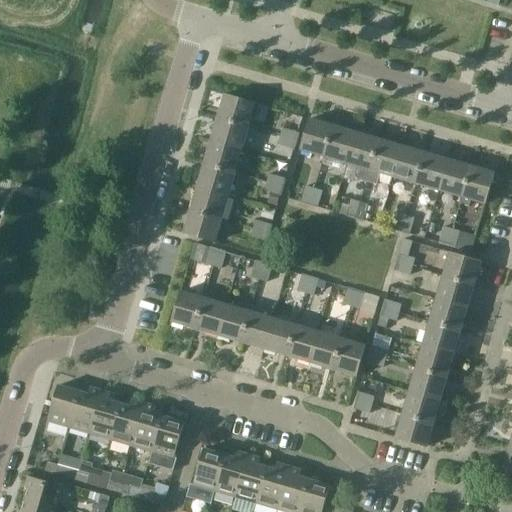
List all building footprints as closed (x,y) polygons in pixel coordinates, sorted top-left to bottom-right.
[(225,96),(218,119),(248,128),(255,104),(225,96)] [(241,151),(248,128),(218,119),(211,142),(241,151)] [(324,157),(333,126),(310,120),(301,150),(324,157)] [(347,164),(356,133),(333,126),(324,157),(347,164)] [(296,142),(299,134),(282,129),(280,137),(296,142)] [(367,179),(379,140),(356,133),(347,164),(360,167),(357,176),(367,179)] [(294,151),(296,142),(280,137),(277,146),(294,151)] [(393,177),(402,147),(379,140),(367,179),(378,182),(381,173),(393,177)] [(234,174),(241,151),(211,142),(204,165),(234,174)] [(416,184),(425,153),(402,147),(393,177),(416,184)] [(439,190),(448,160),(425,153),(416,184),(439,190)] [(462,197),(471,167),(448,160),(439,190),(462,197)] [(234,174),(204,165),(197,188),(227,197),(234,174)] [(494,174),(471,167),(462,197),(460,203),(469,205),(471,199),(485,204),(494,174)] [(269,175),(266,183),(283,188),(286,180),(269,175)] [(281,197),(283,188),(266,183),(264,192),(281,197)] [(309,205),(314,189),(306,186),(301,202),(309,205)] [(227,197),(197,188),(191,211),(221,220),(227,197)] [(322,191),(314,189),(309,205),(318,207),(322,191)] [(356,218),(361,203),(352,200),(348,216),(356,218)] [(370,205),(361,203),(356,218),(365,221),(370,205)] [(263,207),(261,217),(273,221),(275,210),(263,207)] [(221,220),(191,211),(184,233),(214,242),(221,220)] [(402,232),(406,216),(398,214),(393,229),(402,232)] [(414,218),(406,216),(402,232),(410,234),(414,218)] [(269,234),(271,225),(256,221),(253,229),(269,234)] [(448,246),(452,230),(444,227),(439,243),(448,246)] [(266,242),(269,234),(253,229),(251,237),(266,242)] [(460,232),(452,230),(448,246),(456,248),(460,232)] [(415,259),(408,257),(412,242),(404,240),(397,262),(412,267),(415,259)] [(213,267),(218,251),(209,248),(205,264),(213,267)] [(221,269),(226,253),(218,251),(213,267),(221,269)] [(474,285),(481,262),(451,253),(444,276),(474,285)] [(259,280),(264,264),(256,262),(251,278),(259,280)] [(410,275),(412,267),(397,262),(395,270),(410,275)] [(267,282),(272,267),(264,264),(259,280),(267,282)] [(278,269),(275,279),(282,281),(285,271),(278,269)] [(306,293),(310,278),(302,275),(297,291),(306,293)] [(467,309),(474,285),(444,276),(437,300),(467,309)] [(316,288),(319,280),(310,278),(306,293),(314,296),(316,288)] [(319,280),(316,288),(324,290),(327,282),(319,280)] [(352,307),(356,291),(348,288),(344,304),(352,307)] [(360,309),(364,293),(356,291),(352,307),(360,309)] [(195,329),(203,299),(180,292),(172,322),(195,329)] [(218,335),(226,305),(203,299),(195,329),(218,335)] [(460,332),(467,309),(437,300),(430,323),(460,332)] [(402,305),(386,301),(383,309),(399,313),(402,305)] [(241,342),(250,312),(226,305),(218,335),(241,342)] [(397,322),(399,313),(383,309),(381,317),(389,319),(397,322)] [(264,349),(273,319),(250,312),(241,342),(264,349)] [(381,317),(378,327),(386,329),(389,319),(381,317)] [(287,356),(296,326),(273,319),(264,349),(287,356)] [(454,355),(460,332),(430,323),(424,346),(454,355)] [(310,362),(319,332),(296,326),(287,356),(310,362)] [(333,369),(342,339),(319,332),(310,362),(333,369)] [(356,376),(365,346),(342,339),(333,369),(356,376)] [(447,377),(454,355),(424,346),(417,368),(447,377)] [(388,351),(372,347),(370,354),(385,359),(388,351)] [(383,367),(385,359),(370,354),(368,362),(383,367)] [(440,401),(447,377),(417,368),(410,392),(440,401)] [(69,427),(80,391),(58,385),(47,421),(69,427)] [(90,433),(102,391),(90,387),(89,394),(80,391),(69,427),(90,433)] [(111,439),(121,403),(112,401),(114,394),(102,391),(90,433),(111,439)] [(433,424),(440,401),(410,392),(403,415),(433,424)] [(374,398),(359,393),(357,401),(372,406),(374,398)] [(131,445),(144,403),(132,399),(130,406),(121,403),(111,439),(131,445)] [(369,414),(372,406),(357,401),(354,409),(369,414)] [(152,451),(163,415),(154,413),(156,406),(144,403),(131,445),(152,451)] [(163,415),(152,451),(149,463),(173,470),(177,457),(174,457),(184,422),(163,415)] [(426,447),(433,424),(403,415),(396,438),(426,447)] [(511,447),(510,446),(503,469),(511,471),(511,447)] [(214,491),(225,455),(203,448),(193,484),(214,491)] [(235,497),(248,454),(236,451),(234,457),(225,455),(214,491),(235,497)] [(50,454),(45,470),(56,473),(60,457),(50,454)] [(256,503),(267,467),(258,464),(260,458),(248,454),(235,497),(256,503)] [(76,479),(81,463),(71,460),(66,476),(76,479)] [(91,466),(81,463),(76,479),(86,482),(91,468),(91,466)] [(277,509),(289,467),(277,463),(275,470),(267,467),(256,503),(273,508),(277,509)] [(298,511),(308,479),(299,477),(301,470),(289,467),(277,509),(273,508),(272,511),(298,511)] [(91,468),(86,482),(97,485),(101,471),(91,468)] [(101,471),(97,485),(107,488),(112,474),(101,471)] [(118,491),(122,475),(112,472),(112,474),(107,488),(118,491)] [(133,478),(122,475),(118,491),(128,494),(133,478)] [(31,476),(24,497),(56,507),(62,485),(31,476)] [(133,478),(128,494),(138,497),(143,481),(133,478)] [(321,511),(330,486),(308,479),(298,511),(321,511)] [(158,485),(153,502),(163,504),(168,488),(158,485)] [(91,490),(89,498),(98,501),(100,493),(91,490)] [(109,496),(100,493),(98,501),(97,503),(106,506),(109,496)] [(54,511),(56,507),(24,497),(20,511),(54,511)] [(94,502),(91,511),(104,511),(106,506),(97,503),(94,502)]
